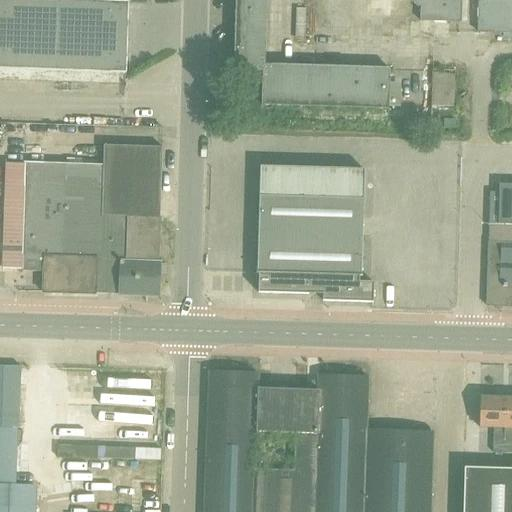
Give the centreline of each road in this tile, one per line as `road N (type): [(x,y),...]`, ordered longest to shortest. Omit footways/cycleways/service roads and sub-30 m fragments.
road 1 (unclassified): [(193,328),(197,0)]
road 2 (tertiary): [(468,339),(193,328)]
road 3 (unclassified): [(468,339),(474,158),(511,159)]
road 4 (tertiary): [(193,328),(0,322)]
road 5 (unclassified): [(185,511),(193,328)]
